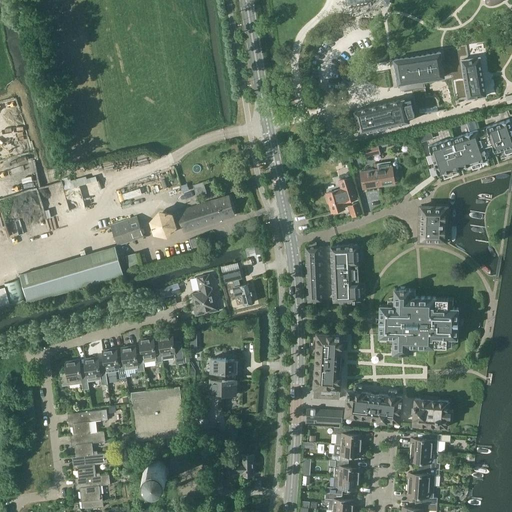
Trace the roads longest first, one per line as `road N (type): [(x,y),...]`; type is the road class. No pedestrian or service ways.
road 1 (secondary): [(296,403),(291,243),(246,0)]
road 2 (residential): [(9,511),(9,503),(62,494),(42,352)]
road 3 (residential): [(383,498),(392,487),(397,436),(376,434),(374,489)]
road 4 (unclassified): [(42,352),(171,313)]
